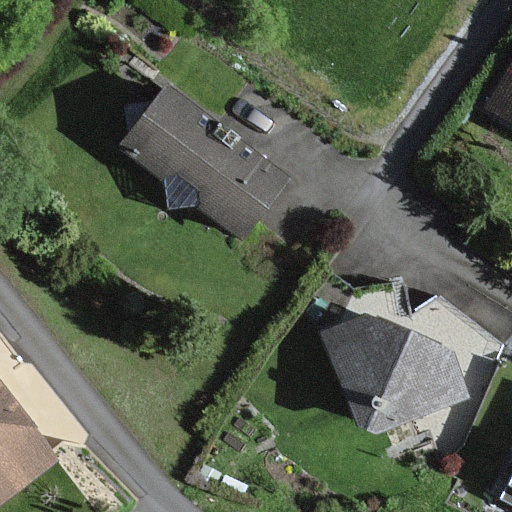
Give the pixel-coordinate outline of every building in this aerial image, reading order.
[(511,62),(486,108),(511,122),(511,62)] [(271,183),(156,97),(116,149),(232,235),(271,183)] [(458,397),(444,359),(353,323),(321,335),(358,434),(458,397)] [(0,495),(40,462),(0,414),(0,495)] [(511,511),(511,477),(498,506),(511,511)]
